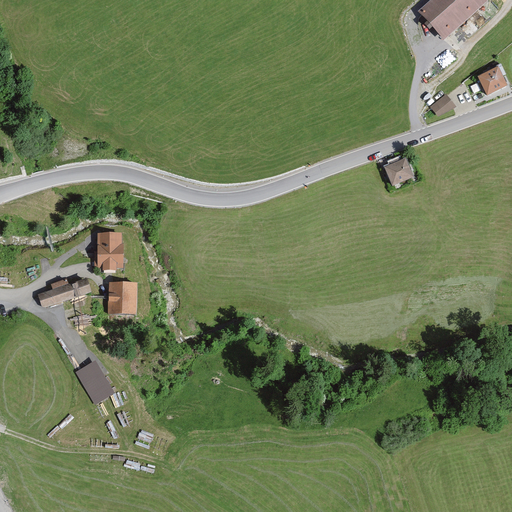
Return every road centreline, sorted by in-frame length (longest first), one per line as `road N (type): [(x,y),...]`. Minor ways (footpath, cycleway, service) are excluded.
road 1 (tertiary): [(0,194),(88,172),(201,199),(243,199),(511,102)]
road 2 (track): [(0,429),(53,448),(149,457)]
road 3 (track): [(420,137),(412,20),(426,0)]
